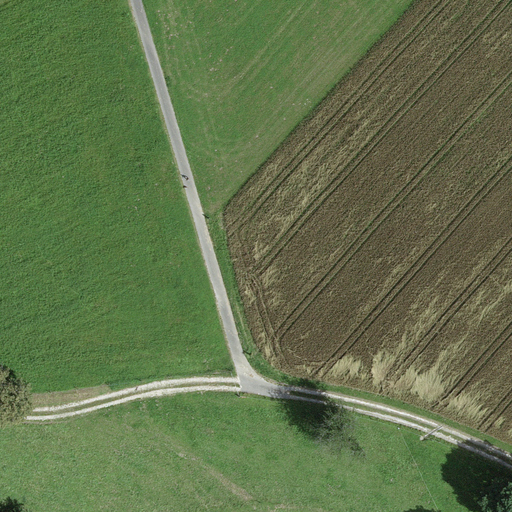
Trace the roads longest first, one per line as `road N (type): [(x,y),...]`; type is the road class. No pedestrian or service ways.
road 1 (track): [(511,465),(364,406),(250,386),(176,384),(67,409),(0,410)]
road 2 (track): [(250,386),(133,0)]
